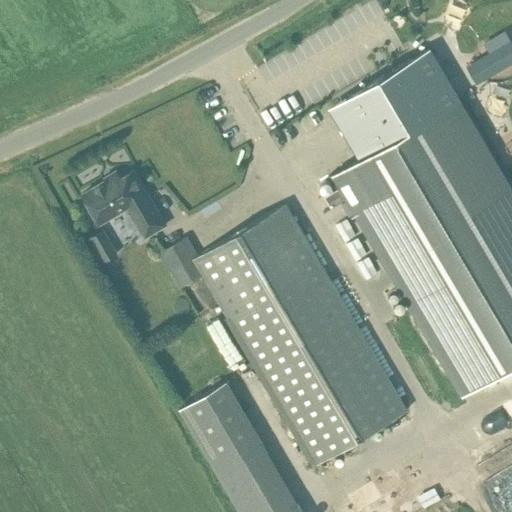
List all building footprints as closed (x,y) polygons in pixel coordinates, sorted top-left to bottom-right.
[(375,0),(367,0),(257,66),(266,81),(383,12),(375,0)] [(490,77),(511,63),(511,42),(511,40),(489,53),(479,59),(490,77)] [(429,47),(347,96),(378,147),(460,99),(433,54),(429,47)] [(217,80),(198,88),(223,144),(241,137),(217,80)] [(378,147),(331,174),(460,394),(511,363),(511,187),(460,99),(378,147)] [(116,172),(81,193),(98,222),(125,206),(143,236),(164,224),(132,169),(119,177),(116,172)] [(182,285),(202,273),(315,462),(405,409),(283,203),(173,268),(182,285)] [(88,237),(102,262),(116,254),(102,229),(88,237)] [(224,381),(179,407),(210,458),(254,432),(224,381)] [(301,511),(254,432),(210,458),(241,511),(301,511)] [(389,471),(393,481),(421,472),(417,461),(389,471)]
